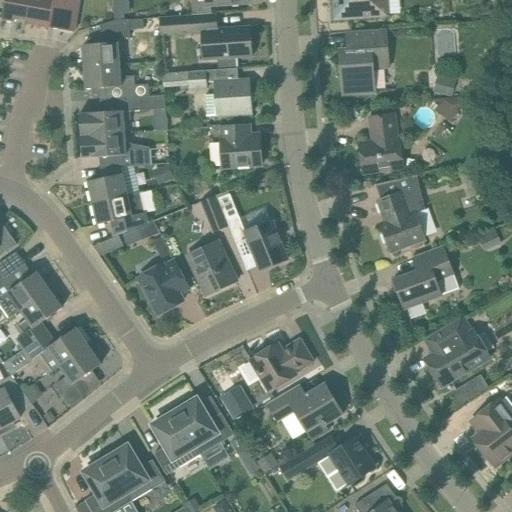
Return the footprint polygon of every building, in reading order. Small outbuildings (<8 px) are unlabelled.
[(15,17),(27,19),(30,0),(5,0),(2,18),(15,21),(15,17)] [(39,25),(51,27),(55,0),(30,0),(27,19),(39,21),(39,25)] [(55,0),(51,27),(75,31),(80,0),(55,0)] [(115,0),(116,14),(129,13),(128,0),(115,0)] [(191,0),(193,14),(212,13),(212,4),(249,1),(248,0),(191,0)] [(385,0),(335,0),(336,17),(386,13),(385,0)] [(204,59),(220,58),(220,69),(239,68),(238,57),(253,56),(251,26),(218,28),(217,13),(212,13),(193,14),(159,17),(161,36),(203,33),(204,59)] [(101,24),(102,39),(131,37),(130,19),(116,20),(101,24)] [(340,50),(343,94),(375,91),(374,68),(390,67),(387,28),(352,31),(354,49),(340,50)] [(85,66),(120,64),(119,42),(84,44),(85,66)] [(126,85),(127,98),(150,96),(149,84),(136,85),(135,75),(121,76),(120,64),(85,66),(87,88),(126,85)] [(207,71),(163,74),(164,87),(189,85),(189,89),(208,87),(207,71)] [(457,77),(438,72),(433,91),(452,95),(457,77)] [(250,78),(214,81),(215,95),(206,95),(207,116),(216,115),(217,116),(253,114),(252,102),(255,102),(257,99),(256,92),(254,90),(251,90),(250,78)] [(165,95),(150,96),(127,98),(128,111),(166,108),(165,95)] [(451,122),(460,110),(445,98),(436,110),(451,122)] [(88,112),(90,135),(125,132),(124,110),(88,112)] [(398,138),(394,114),(370,117),(373,136),(376,135),(376,141),(360,143),(364,173),(404,167),(400,137),(398,138)] [(251,137),(250,123),(221,125),(222,139),(221,139),(223,167),(263,164),(261,136),(251,137)] [(125,132),(90,135),(91,157),(128,154),(129,166),(151,164),(150,147),(126,142),(125,132)] [(175,178),(169,163),(153,170),(159,184),(175,178)] [(93,202),(128,194),(123,173),(89,181),(93,202)] [(478,173),(464,177),(471,198),(485,193),(478,173)] [(417,175),(376,184),(382,198),(379,200),(387,221),(381,224),(391,252),(426,239),(416,212),(426,209),(417,175)] [(128,194),(93,202),(98,224),(112,221),(115,235),(149,222),(142,191),(128,194)] [(231,194),(219,198),(229,225),(237,243),(248,238),(260,270),(288,259),(273,220),(245,231),(231,194)] [(217,195),(200,201),(212,232),(229,225),(219,198),(217,195)] [(154,222),(124,234),(129,244),(158,233),(154,222)] [(0,255),(17,243),(3,223),(0,223),(0,255)] [(481,234),(488,249),(503,243),(495,227),(481,234)] [(238,280),(219,240),(187,255),(207,295),(238,280)] [(454,273),(444,245),(412,256),(417,270),(394,279),(394,280),(392,281),(396,291),(398,290),(405,309),(443,295),(437,280),(454,273)] [(0,263),(0,268),(7,278),(26,264),(17,251),(0,263)] [(164,263),(139,277),(159,314),(184,300),(180,293),(191,287),(176,259),(165,266),(164,263)] [(0,303),(10,318),(21,310),(50,289),(37,271),(3,295),(0,290),(0,303)] [(16,339),(23,350),(49,332),(42,322),(63,308),(50,289),(21,310),(28,319),(16,327),(22,335),(16,339)] [(477,340),(464,317),(426,339),(435,353),(426,358),(442,386),(489,358),(477,340)] [(49,375),(61,366),(60,365),(89,345),(76,327),(56,342),(49,332),(23,350),(31,361),(36,357),(49,375)] [(314,361),(301,338),(283,349),(279,343),(251,359),(270,391),(297,374),(296,372),(314,361)] [(60,365),(61,366),(67,375),(56,383),(73,408),(85,398),(74,383),(102,363),(89,345),(60,365)] [(12,375),(17,371),(10,359),(4,363),(12,375)] [(0,432),(0,433),(14,426),(11,422),(21,417),(15,406),(29,399),(12,375),(0,381),(0,432)] [(37,383),(25,390),(32,401),(44,394),(37,383)] [(306,394),(300,384),(268,403),(279,422),(296,411),(312,439),(327,430),(324,425),(344,413),(332,394),(330,395),(327,391),(329,389),(325,383),(306,394)] [(456,394),(462,403),(479,392),(474,383),(456,394)] [(241,385),(221,398),(235,420),(255,408),(241,385)] [(188,398),(173,407),(201,454),(235,434),(222,412),(210,419),(197,398),(190,402),(188,398)] [(511,428),(511,413),(500,398),(471,420),(481,432),(473,438),(496,466),(511,453),(511,428)] [(56,415),(51,407),(43,413),(48,420),(56,415)] [(201,454),(173,407),(158,416),(160,420),(153,424),(166,446),(155,453),(167,474),(201,454)] [(375,467),(356,437),(330,453),(350,483),(375,467)] [(119,445),(104,454),(132,501),(166,481),(153,459),(142,466),(129,445),(121,449),(119,445)] [(311,447),(280,467),(289,482),(320,462),(311,447)] [(240,455),(252,474),(261,468),(249,449),(240,455)] [(258,461),(266,473),(280,464),(272,452),(258,461)] [(113,511),(132,501),(104,454),(89,463),(92,467),(84,471),(97,493),(86,500),(93,511),(113,511)] [(388,485),(387,483),(356,505),(361,511),(398,511),(397,510),(404,505),(394,493),(388,485)] [(183,501),(190,511),(192,511),(202,506),(195,494),(183,501)] [(213,505),(218,511),(222,511),(232,505),(225,496),(213,505)]
